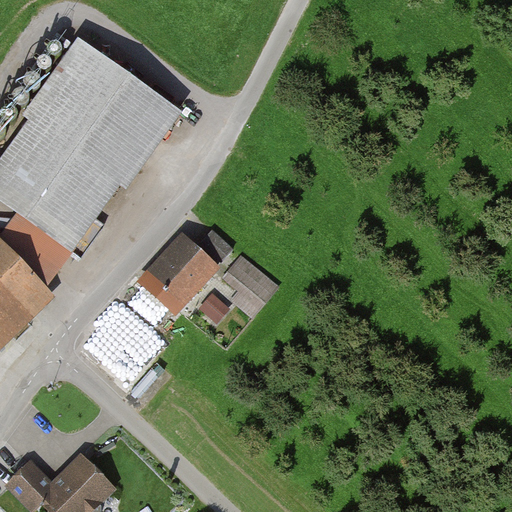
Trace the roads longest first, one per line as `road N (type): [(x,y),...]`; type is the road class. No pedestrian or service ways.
road 1 (unclassified): [(58,355),(62,340),(190,196),(299,0)]
road 2 (unclassified): [(224,511),(58,355)]
